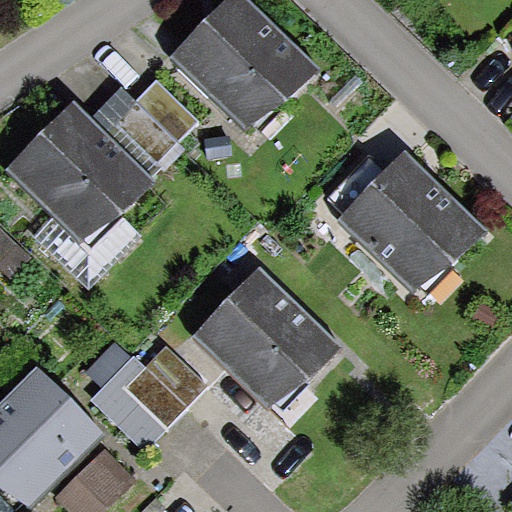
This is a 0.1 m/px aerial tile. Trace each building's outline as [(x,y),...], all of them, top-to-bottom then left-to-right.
[(317,74),(242,0),(238,0),(177,61),(253,137),(317,74)] [(123,91),(100,113),(156,169),(202,124),(160,82),(136,105),(123,91)] [(74,109),(11,172),(89,251),(152,189),(74,109)] [(488,236),(408,162),(348,225),(428,300),(488,236)] [(0,232),(0,270),(10,280),(29,262),(0,232)] [(339,353),(261,278),(197,345),(276,420),(339,353)] [(102,393),(92,403),(146,456),(209,392),(167,350),(147,370),(134,357),(131,361),(116,346),(86,377),(102,393)] [(29,511),(103,443),(37,374),(0,409),(0,493),(17,511),(29,511)] [(106,454),(57,501),(67,511),(107,511),(136,485),(106,454)]
